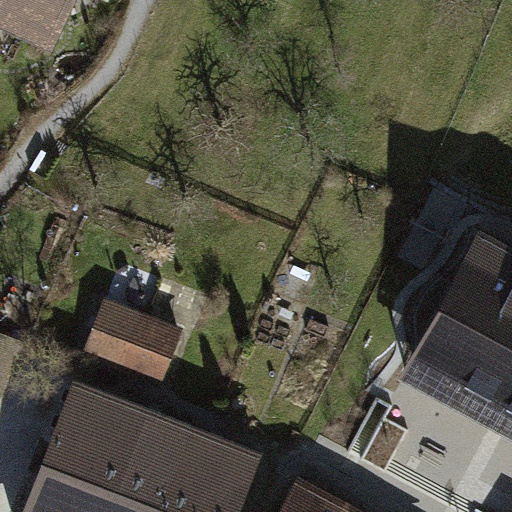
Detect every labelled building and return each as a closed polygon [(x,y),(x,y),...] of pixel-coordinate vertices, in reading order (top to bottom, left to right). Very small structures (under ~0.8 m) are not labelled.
[(0,0),(0,28),(31,44),(52,0),(0,0)] [(417,345),(511,394),(511,239),(480,223),(417,345)] [(110,296),(95,359),(171,378),(186,315),(110,296)] [(97,511),(137,413),(79,390),(31,511),(97,511)] [(165,511),(196,435),(137,413),(97,511),(165,511)] [(235,511),(256,459),(196,435),(165,511),(235,511)] [(282,511),(350,511),(295,486),(282,511)]
